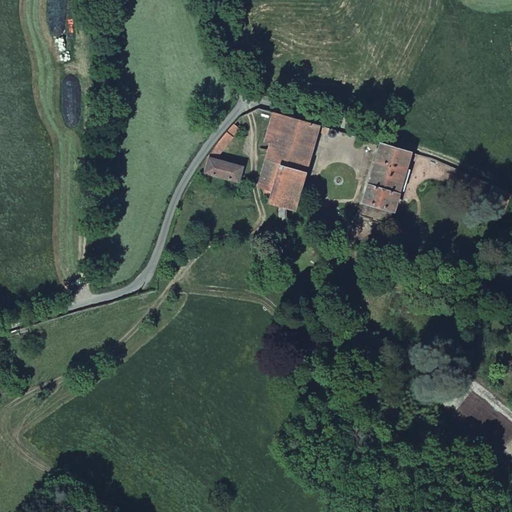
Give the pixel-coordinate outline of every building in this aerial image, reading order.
[(318,130),(270,116),(261,143),(272,146),(285,150),(270,199),(269,198),(266,206),(291,213),(318,130)] [(237,120),(224,134),(230,139),(242,127),(237,120)] [(224,134),(200,171),(239,183),(243,169),(217,161),(230,139),(224,134)] [(272,146),(261,143),(259,151),(269,155),(272,146)] [(262,196),(269,198),(270,199),(285,150),(272,146),(269,155),(258,190),(264,191),(262,196)] [(409,157),(377,148),(356,219),(366,222),(365,225),(377,228),(378,226),(389,228),(409,157)] [(505,211),(511,196),(492,188),(486,204),(505,211)] [(469,293),(460,288),(453,306),(462,310),(469,293)]
